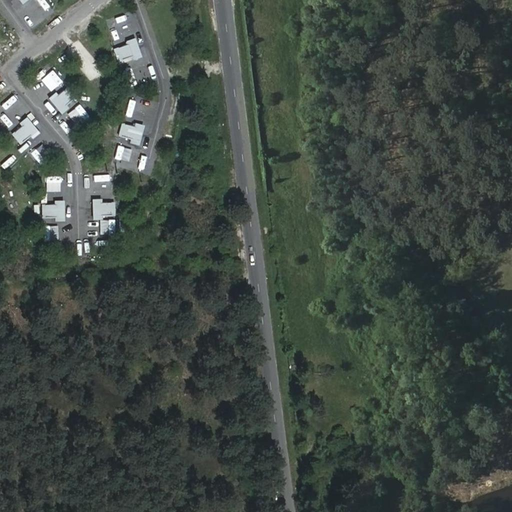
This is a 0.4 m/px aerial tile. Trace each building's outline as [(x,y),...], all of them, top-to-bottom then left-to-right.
[(131,44),(121,47),(123,52),(130,49),(131,51),(124,54),(125,58),(135,55),(131,44)] [(123,52),(121,47),(116,49),(120,60),(125,58),(124,54),(131,51),(130,49),(123,52)] [(48,65),(27,84),(31,89),(53,70),(48,65)] [(65,90),(61,93),(64,97),(58,102),(60,103),(65,98),(69,102),(73,99),(65,90)] [(64,97),(61,93),(53,100),(61,109),(69,102),(65,98),(60,103),(58,102),(64,97)] [(0,102),(0,119),(1,120),(12,111),(3,100),(0,102)] [(25,124),(18,130),(21,134),(26,129),(28,131),(22,136),(25,139),(33,133),(25,124)] [(127,131),(128,126),(123,125),(120,136),(125,138),(126,133),(133,135),(134,133),(127,131)] [(137,129),(128,126),(127,131),(134,133),(133,135),(126,133),(125,138),(134,140),(137,129)] [(21,134),(18,130),(13,134),(21,143),(25,139),(22,136),(28,131),(26,129),(21,134)] [(105,208),(105,204),(96,204),(96,215),(105,216),(105,211),(98,211),(98,208),(105,208)] [(111,216),(111,204),(105,204),(105,208),(98,208),(98,211),(105,211),(105,216),(111,216)] [(56,209),(48,209),(48,205),(43,205),(43,217),(48,217),(48,212),(56,212),(56,209)] [(58,205),(48,205),(48,209),(56,209),(56,212),(48,212),(48,217),(58,217),(58,205)]
